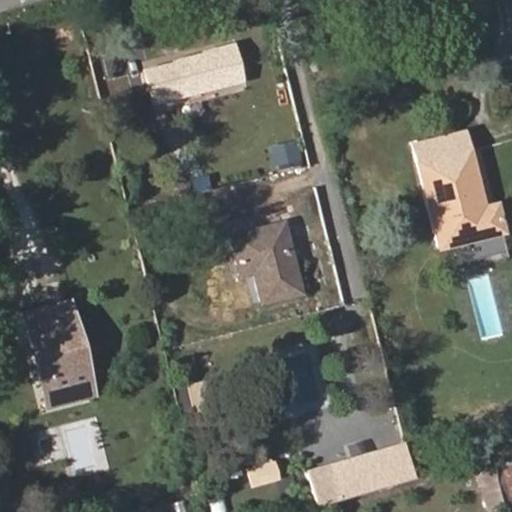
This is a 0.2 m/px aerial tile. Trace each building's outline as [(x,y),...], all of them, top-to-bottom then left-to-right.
[(461,134),(412,147),(438,248),(501,233),(494,205),(482,208),(461,134)] [(281,226),(265,230),(266,236),(249,240),(247,234),(229,238),(240,278),(253,275),(261,304),(298,294),(281,226)] [(266,236),(265,230),(247,234),(249,240),(266,236)] [(338,280),(355,273),(348,255),(331,261),(338,280)] [(52,399),(89,389),(66,303),(21,316),(29,349),(38,346),(52,399)] [(91,397),(89,389),(52,399),(38,346),(29,349),(44,409),(91,397)] [(205,379),(184,383),(189,408),(210,404),(205,379)] [(328,467),(338,502),(398,484),(387,449),(328,467)] [(250,487),(280,478),(273,459),(244,468),(250,487)] [(511,466),(494,472),(502,500),(511,497),(511,466)] [(136,511),(170,511),(168,503),(136,511)]
